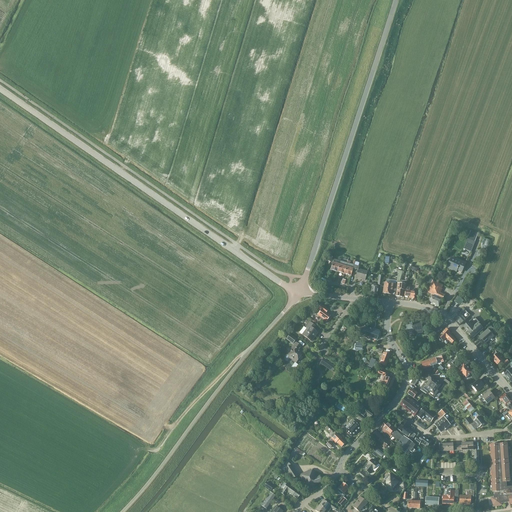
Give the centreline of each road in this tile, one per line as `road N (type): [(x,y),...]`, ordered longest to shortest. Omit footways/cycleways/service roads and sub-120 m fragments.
road 1 (tertiary): [(297,291),(0,89)]
road 2 (unclassified): [(297,291),(394,0)]
road 3 (unclassified): [(297,291),(120,511)]
road 4 (tertiary): [(511,394),(447,321),(389,302)]
road 5 (track): [(142,450),(155,449),(250,348)]
